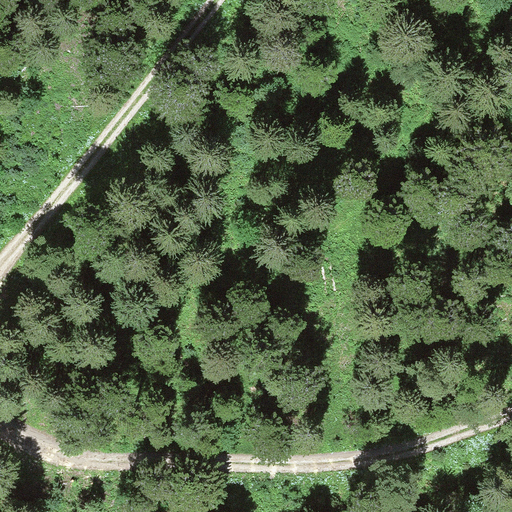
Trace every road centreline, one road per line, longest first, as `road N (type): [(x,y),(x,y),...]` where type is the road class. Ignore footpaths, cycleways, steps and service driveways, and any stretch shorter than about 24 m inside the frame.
road 1 (track): [(511,417),(386,458),(323,466),(84,460),(0,422)]
road 2 (track): [(0,266),(222,0)]
